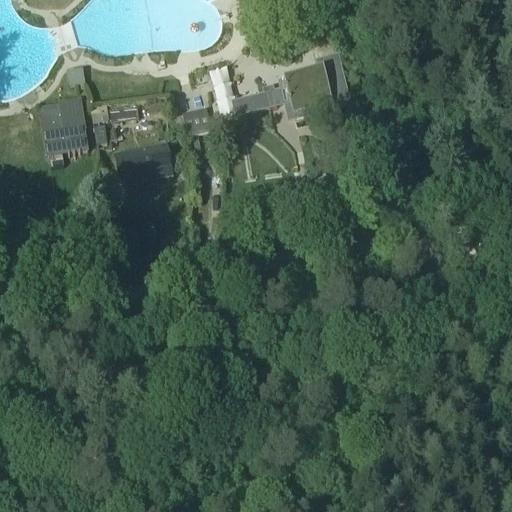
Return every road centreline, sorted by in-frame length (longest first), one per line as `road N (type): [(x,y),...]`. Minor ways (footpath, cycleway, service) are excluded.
road 1 (unclassified): [(0,320),(375,253)]
road 2 (track): [(511,401),(486,316),(511,260)]
road 3 (track): [(375,253),(511,229)]
